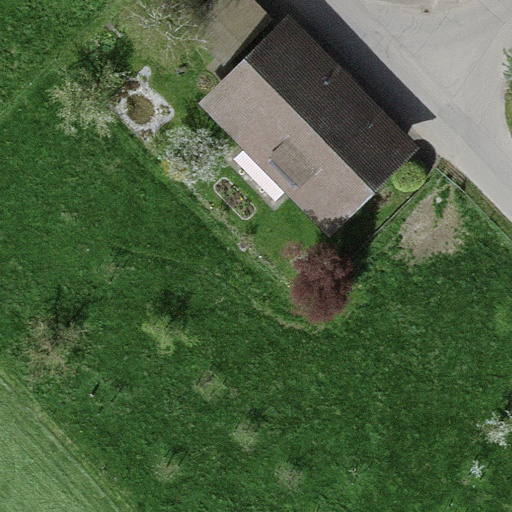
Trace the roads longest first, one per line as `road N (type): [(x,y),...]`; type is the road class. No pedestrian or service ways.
road 1 (unclassified): [(434,99),(325,0)]
road 2 (residential): [(434,99),(511,6)]
